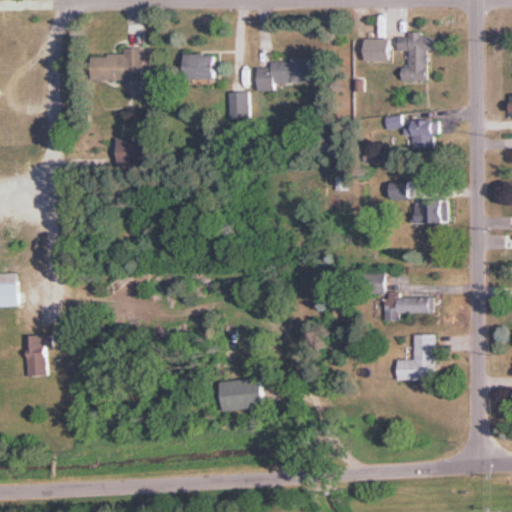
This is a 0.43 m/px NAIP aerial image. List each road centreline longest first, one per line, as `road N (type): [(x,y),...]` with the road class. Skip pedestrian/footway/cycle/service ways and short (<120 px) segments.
road 1 (residential): [(477,0),(97,2),(64,12),(57,37),(57,296)]
road 2 (residential): [(0,493),(511,464)]
road 3 (residential): [(479,466),(477,0)]
